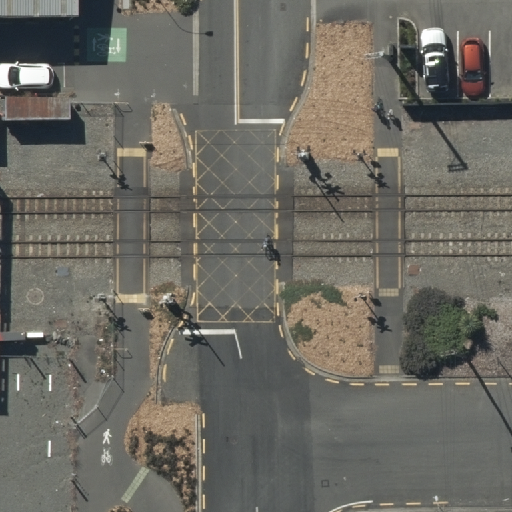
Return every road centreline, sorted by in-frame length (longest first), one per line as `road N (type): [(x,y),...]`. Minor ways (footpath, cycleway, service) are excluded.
road 1 (residential): [(236,0),(235,332),(256,445)]
road 2 (residential): [(256,445),(511,440)]
